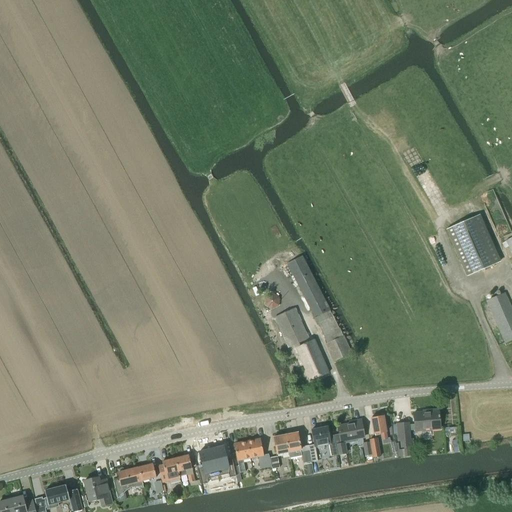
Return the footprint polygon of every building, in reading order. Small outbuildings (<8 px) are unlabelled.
[(499,262),(479,215),(447,229),(467,276),(499,262)] [(334,361),(351,353),(343,336),(342,336),(329,311),(330,310),(302,256),(286,264),(315,318),(334,361)] [(505,343),(511,339),(511,309),(505,293),(493,298),(492,296),(490,297),(491,299),(487,301),(505,343)] [(310,381),(329,373),(314,340),(310,342),(295,308),(274,318),(288,348),(294,345),(310,381)] [(408,423),(399,424),(400,438),(397,438),(397,441),(400,441),(400,448),(414,447),(413,439),(410,440),(409,430),(415,430),(415,431),(440,429),(438,410),(429,411),(429,412),(413,413),(414,426),(409,427),(408,423)] [(386,432),(383,416),(377,417),(377,415),(371,416),(372,418),(370,418),(373,434),(381,433),(382,439),(387,438),(385,432),(386,432)] [(337,427),(339,434),(334,435),(338,455),(346,453),(343,441),(364,437),(360,420),(353,421),(354,423),(337,427)] [(314,445),(308,446),(309,450),(311,462),(317,460),(314,447),(316,446),(318,449),(323,448),(323,445),(328,444),(331,456),(337,455),(333,435),(329,436),(327,427),(318,428),(317,427),(314,428),(313,429),(311,430),(313,442),(314,445)] [(297,433),(285,435),(288,452),(289,458),(298,456),(297,450),(300,450),(300,452),(301,455),(303,463),(311,462),(309,450),(308,446),(302,447),(300,447),(297,433)] [(285,435),(274,437),(277,454),(288,452),(285,435)] [(373,458),(381,456),(377,438),(370,440),(373,458)] [(271,467),(269,457),(263,458),(260,439),(246,442),(248,448),(250,458),(257,456),(259,469),(271,467)] [(248,448),(246,442),(234,444),(238,466),(234,467),(236,476),(240,476),(239,473),(245,472),(243,459),(250,458),(248,448)] [(370,442),(364,444),(366,455),(372,454),(370,442)] [(223,446),(211,449),(217,476),(228,474),(229,478),(236,476),(234,467),(232,460),(227,461),(223,446)] [(202,467),(196,469),(200,485),(207,483),(206,477),(217,474),(217,476),(211,449),(199,452),(202,467)] [(187,474),(185,469),(191,468),(188,455),(175,458),(178,471),(178,472),(179,476),(187,474)] [(269,457),(271,467),(272,469),(279,467),(277,456),(269,458),(269,457)] [(178,471),(175,458),(161,461),(162,465),(158,466),(162,483),(180,479),(179,476),(178,472),(178,471)] [(140,472),(142,481),(155,478),(152,464),(138,467),(140,472)] [(143,487),(141,481),(142,481),(140,472),(138,467),(125,471),(125,472),(117,473),(119,479),(113,481),(117,499),(129,487),(142,486),(142,487),(143,487)] [(100,505),(111,502),(106,482),(99,484),(97,477),(83,480),(88,500),(100,498),(102,504),(100,504),(100,505)] [(42,497),(34,499),(37,511),(45,511),(45,508),(47,508),(47,509),(58,506),(57,503),(69,500),(72,511),(73,511),(75,511),(82,510),(76,489),(67,492),(65,486),(44,491),(46,498),(45,498),(44,499),(42,499),(42,497)] [(15,496),(9,498),(12,511),(34,511),(32,502),(23,504),(21,496),(15,498),(15,496)] [(12,511),(9,498),(3,500),(4,500),(0,501),(0,511),(12,511)]
